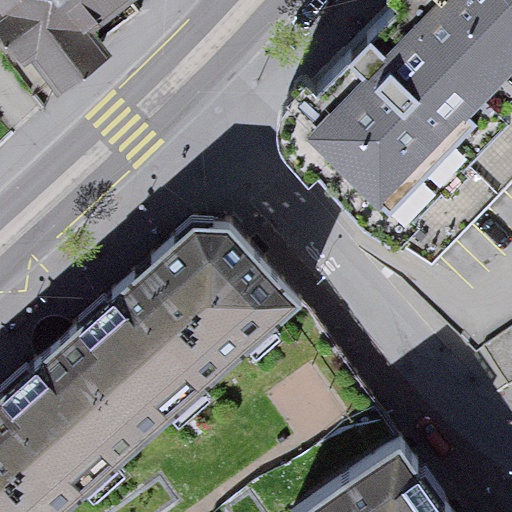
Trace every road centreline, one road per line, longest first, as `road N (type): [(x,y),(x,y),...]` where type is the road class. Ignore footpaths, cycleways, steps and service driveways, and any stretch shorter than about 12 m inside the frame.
road 1 (residential): [(170,87),(361,299),(511,440)]
road 2 (tertiary): [(0,235),(170,87)]
road 3 (tertiary): [(170,87),(253,0)]
